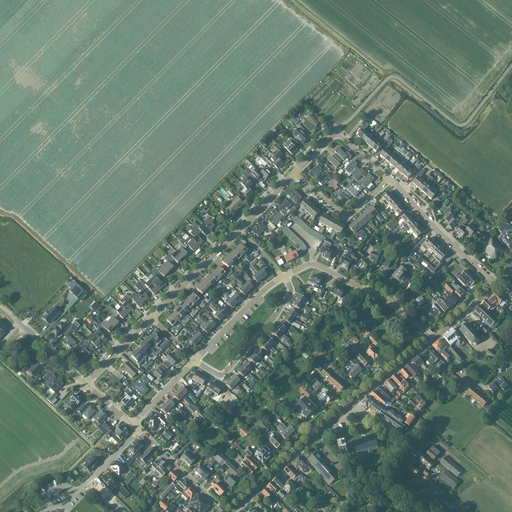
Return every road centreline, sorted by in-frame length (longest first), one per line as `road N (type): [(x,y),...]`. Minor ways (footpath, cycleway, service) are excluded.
road 1 (tertiary): [(230,511),(434,337)]
road 2 (residential): [(434,337),(378,291),(318,266),(284,276)]
road 3 (residential): [(194,360),(224,374),(288,296),(284,276)]
road 4 (residential): [(487,277),(388,178)]
road 5 (residential): [(152,317),(238,230)]
road 6 (residential): [(282,277),(194,360)]
road 7 (residential): [(388,178),(348,213),(295,173)]
